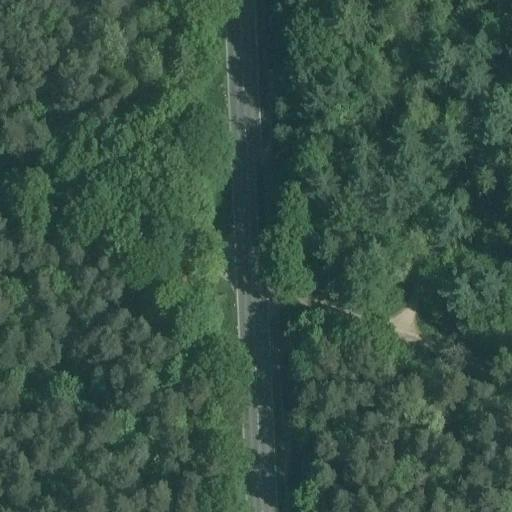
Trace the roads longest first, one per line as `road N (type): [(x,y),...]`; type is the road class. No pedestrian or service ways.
road 1 (primary): [(257,511),(233,0)]
road 2 (track): [(272,304),(0,199)]
road 3 (track): [(417,356),(511,113)]
road 4 (track): [(417,356),(272,304)]
